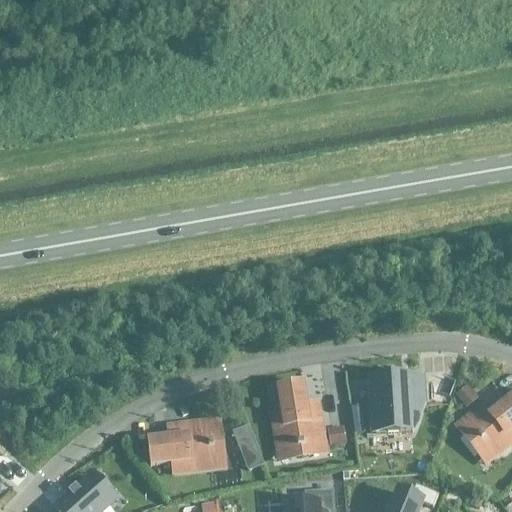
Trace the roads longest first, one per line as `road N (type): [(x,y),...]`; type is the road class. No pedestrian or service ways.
road 1 (residential): [(9,511),(64,451),(168,392),(296,358),(414,346),(511,362)]
road 2 (primary): [(0,257),(511,168)]
